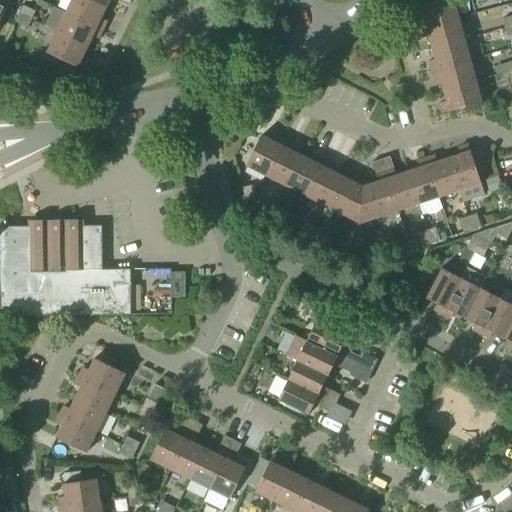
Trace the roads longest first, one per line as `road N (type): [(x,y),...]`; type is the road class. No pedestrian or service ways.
road 1 (residential): [(33,511),(21,443),(72,342),(102,329),(187,373)]
road 2 (residential): [(187,373),(231,277),(233,255),(184,95)]
road 3 (residential): [(511,143),(461,127),(392,142),(368,137),(274,87),(262,70)]
road 4 (residential): [(336,446),(386,486),(441,508),(511,482)]
road 5 (residential): [(0,148),(184,95)]
road 6 (residential): [(187,373),(336,446)]
